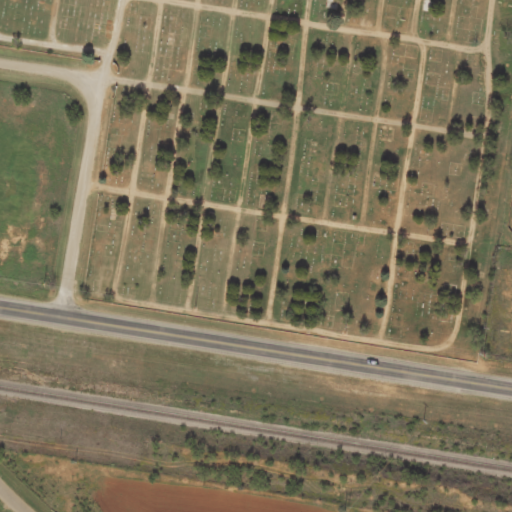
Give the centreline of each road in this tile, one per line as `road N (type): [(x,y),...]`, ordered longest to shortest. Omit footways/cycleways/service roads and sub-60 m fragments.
road 1 (secondary): [(511,393),(0,312)]
road 2 (residential): [(63,322),(98,81)]
